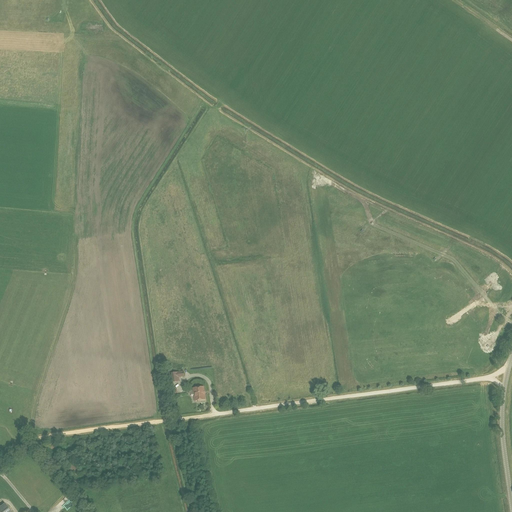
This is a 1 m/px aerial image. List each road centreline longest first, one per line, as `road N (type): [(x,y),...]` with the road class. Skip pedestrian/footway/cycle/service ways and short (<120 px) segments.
road 1 (track): [(0,465),(48,436),(507,375)]
road 2 (tertiary): [(511,502),(502,428),(511,358)]
